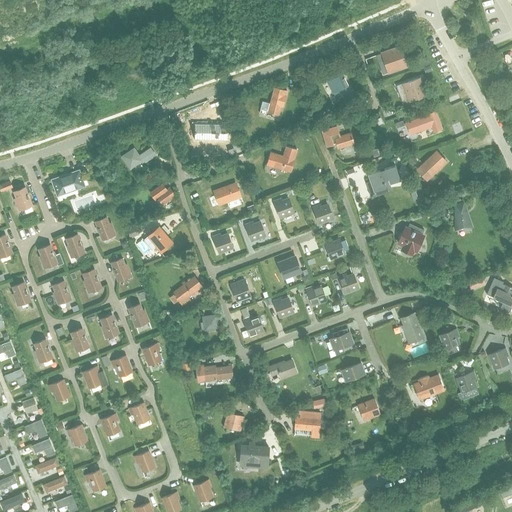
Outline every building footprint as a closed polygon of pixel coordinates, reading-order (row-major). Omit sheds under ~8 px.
[(387,72),(407,66),(400,47),(381,54),(387,72)] [(426,55),(418,58),(421,66),(429,63),(426,55)] [(341,73),(326,81),(332,93),(336,101),(351,93),(348,88),(347,85),(341,73)] [(408,102),(427,95),(421,77),(402,83),(408,102)] [(262,102),(259,110),(267,112),(277,114),(280,106),(282,106),(285,91),(273,88),(269,104),(262,102)] [(433,132),(441,129),(434,111),(427,114),(427,115),(406,123),(410,134),(431,126),(433,132)] [(195,125),(195,140),(228,137),(228,126),(195,125)] [(337,148),(353,143),(350,134),(339,137),(336,127),(321,131),(326,147),(333,145),(333,144),(336,143),(337,148)] [(306,129),(300,133),(303,138),(309,135),(306,129)] [(270,153),(267,164),(290,171),(296,150),(285,147),(282,156),(270,153)] [(140,160),(142,163),(154,154),(150,148),(138,156),(133,149),(123,157),(130,167),(140,160)] [(376,148),(367,152),(370,157),(378,154),(376,148)] [(442,166),(440,164),(444,160),(435,151),(420,165),(424,170),(420,174),(426,181),(442,166)] [(407,155),(404,157),(411,164),(416,160),(411,154),(409,156),(407,155)] [(379,170),(367,174),(369,181),(373,192),(385,187),(383,181),(387,179),(388,183),(389,183),(400,179),(394,165),(383,169),(379,170)] [(52,180),(57,194),(82,185),(78,171),(52,180)] [(9,181),(0,184),(0,190),(0,191),(11,187),(9,181)] [(217,204),(239,196),(235,183),(213,191),(217,204)] [(174,195),(168,188),(165,190),(161,184),(149,193),(154,200),(157,198),(162,204),(174,195)] [(14,198),(18,208),(18,210),(31,205),(24,187),(13,191),(15,197),(14,198)] [(293,212),(292,208),(288,198),(281,201),(280,199),(273,201),(279,217),(293,212)] [(70,211),(87,207),(86,200),(69,203),(70,211)] [(471,227),(465,208),(463,202),(454,204),(454,230),(471,227)] [(332,218),(329,208),(327,205),(320,207),(319,205),(312,207),(318,223),(332,218)] [(419,210),(418,214),(422,217),(426,215),(426,211),(423,208),(419,210)] [(131,212),(123,215),(127,226),(135,223),(131,212)] [(362,215),(354,218),(358,229),(366,226),(362,215)] [(94,221),(101,239),(115,234),(110,222),(108,223),(106,216),(94,221)] [(251,240),(264,235),(259,222),(253,224),(252,222),(245,224),(251,240)] [(134,225),(125,229),(128,237),(137,233),(134,225)] [(415,233),(404,227),(397,242),(402,244),(399,250),(412,255),(414,250),(416,251),(423,236),(421,235),(423,230),(418,227),(415,233)] [(170,243),(158,228),(143,240),(151,249),(155,246),(160,252),(170,243)] [(66,245),(71,257),(84,252),(76,233),(65,238),(68,244),(66,245)] [(0,235),(0,257),(11,253),(4,234),(0,235)] [(218,252),(232,247),(227,234),(220,236),(219,234),(212,236),(218,252)] [(330,259),(344,254),(338,240),(332,242),(331,240),(324,243),(330,259)] [(43,268),(56,263),(57,265),(63,263),(59,253),(53,255),(49,244),(38,248),(40,255),(38,256),(43,268)] [(277,262),(283,278),(300,271),(294,256),(277,262)] [(110,262),(117,281),(130,275),(126,263),(124,264),(121,257),(110,262)] [(83,280),(87,292),(100,287),(93,268),(82,273),(85,279),(83,280)] [(308,274),(301,276),(303,283),(310,280),(308,274)] [(344,293),(358,288),(353,274),(346,277),(345,275),(338,277),(344,293)] [(186,297),(200,286),(193,277),(172,293),(174,294),(169,298),(174,303),(178,300),(182,306),(189,301),(186,297)] [(470,290),(484,284),(481,278),(468,284),(470,290)] [(52,292),(57,304),(70,299),(63,280),(52,284),(54,291),(52,292)] [(12,293),(17,305),(30,300),(23,282),(11,286),(14,292),(12,293)] [(236,300),(250,295),(244,282),(238,284),(237,282),(230,284),(236,300)] [(486,294),(483,300),(489,303),(509,312),(511,303),(511,293),(511,290),(511,287),(504,284),(501,290),(489,285),(486,294)] [(311,305),(325,300),(320,286),(313,289),(312,286),(305,289),(311,305)] [(144,289),(137,292),(140,299),(147,296),(144,289)] [(279,317),(293,312),(288,298),(281,301),(280,298),(273,301),(279,317)] [(128,308),(135,326),(148,321),(143,309),(141,310),(139,303),(128,308)] [(245,306),(239,308),(242,317),(248,315),(245,306)] [(416,312),(400,318),(410,342),(415,340),(417,345),(424,342),(422,337),(415,321),(419,320),(416,312)] [(100,326),(105,338),(118,333),(111,314),(100,318),(102,325),(100,326)] [(171,314),(165,316),(168,325),(174,323),(171,314)] [(448,314),(445,321),(451,324),(454,317),(448,314)] [(200,330),(204,330),(217,328),(215,316),(202,317),(203,323),(200,323),(200,330)] [(249,335),(262,330),(257,316),(250,319),(250,317),(243,319),(249,335)] [(71,339),(75,351),(88,346),(81,328),(70,332),(73,338),(71,339)] [(333,338),(329,339),(333,350),(335,355),(344,352),(341,346),(352,342),(348,332),(347,333),(345,328),(331,334),(333,338)] [(444,349),(458,343),(455,337),(458,336),(455,329),(439,335),(444,349)] [(34,350),(39,362),(52,357),(45,339),(33,343),(36,349),(34,350)] [(9,341),(0,345),(0,353),(5,351),(7,358),(15,355),(9,341)] [(142,348),(148,365),(160,360),(157,350),(159,349),(156,343),(142,348)] [(406,362),(424,354),(420,344),(402,352),(406,362)] [(493,368),(507,363),(504,356),(507,355),(504,348),(488,354),(493,368)] [(105,355),(100,357),(104,366),(109,364),(105,355)] [(131,371),(125,355),(110,361),(113,367),(115,366),(119,376),(131,371)] [(188,360),(180,363),(183,375),(191,373),(188,360)] [(280,379),(295,373),(290,361),(282,364),(281,362),(267,367),(269,373),(275,371),(276,373),(278,372),(280,379)] [(202,367),(194,368),(196,382),(204,381),(216,379),(232,377),(230,363),(227,364),(227,366),(215,368),(215,365),(202,367)] [(323,363),(315,366),(318,374),(325,371),(323,363)] [(345,380),(364,373),(360,363),(341,370),(345,380)] [(82,372),(88,388),(100,383),(101,387),(107,384),(102,370),(99,372),(96,366),(82,372)] [(21,369),(3,376),(7,383),(16,380),(19,386),(26,383),(21,369)] [(472,372),(456,378),(461,391),(456,393),(459,400),(477,393),(474,386),(475,386),(472,379),(474,378),(472,372)] [(418,378),(419,382),(413,384),(418,399),(443,389),(438,375),(428,379),(426,375),(418,378)] [(53,391),(56,400),(69,396),(62,379),(48,385),(50,392),(53,391)] [(37,409),(33,397),(21,401),(25,413),(37,409)] [(323,398),(312,401),(313,408),(325,405),(323,398)] [(362,421),(379,415),(374,400),(357,406),(362,421)] [(143,402),(128,408),(131,415),(133,414),(137,423),(149,419),(143,402)] [(205,410),(197,412),(200,421),(207,419),(205,410)] [(318,437),(318,430),(319,418),(320,412),(296,410),(295,416),(294,428),(311,429),(310,437),(318,437)] [(115,413),(100,419),(107,435),(119,430),(115,421),(117,420),(115,413)] [(17,425),(14,418),(9,419),(8,415),(2,417),(7,429),(17,425)] [(239,428),(241,421),(227,417),(224,428),(236,431),(237,427),(239,428)] [(41,420),(24,427),(27,435),(36,431),(39,438),(47,435),(41,420)] [(62,421),(54,423),(57,429),(64,426),(62,421)] [(87,440),(80,424),(66,430),(68,437),(71,436),(74,445),(87,440)] [(49,439),(32,446),(35,453),(44,450),(46,456),(54,453),(49,439)] [(241,445),(239,467),(248,467),(248,461),(258,462),(257,468),(267,469),(268,447),(241,445)] [(148,450),(133,456),(136,463),(138,462),(142,471),(154,467),(148,450)] [(5,457),(0,459),(0,467),(1,467),(4,474),(11,471),(5,457)] [(118,457),(111,459),(114,465),(120,463),(118,457)] [(32,474),(54,470),(52,461),(30,466),(32,474)] [(93,491),(105,486),(98,469),(84,475),(87,482),(89,481),(93,491)] [(41,496),(62,487),(58,478),(37,487),(41,496)] [(208,479),(193,485),(199,501),(212,496),(208,487),(210,486),(208,479)] [(511,485),(498,491),(501,498),(511,493),(511,485)] [(176,492),(161,497),(166,511),(171,511),(180,509),(176,499),(178,498),(176,492)] [(71,495),(55,502),(57,510),(67,506),(69,511),(71,511),(77,510),(71,495)] [(478,499),(458,508),(459,511),(467,511),(480,506),(478,499)] [(152,511),(148,502),(134,508),(135,511),(152,511)]
